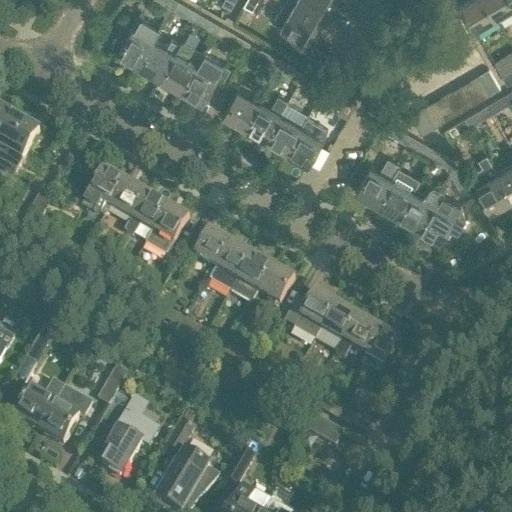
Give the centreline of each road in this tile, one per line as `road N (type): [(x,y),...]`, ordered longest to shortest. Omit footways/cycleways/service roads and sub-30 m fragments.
road 1 (residential): [(470,323),(41,72)]
road 2 (residential): [(352,511),(470,323)]
